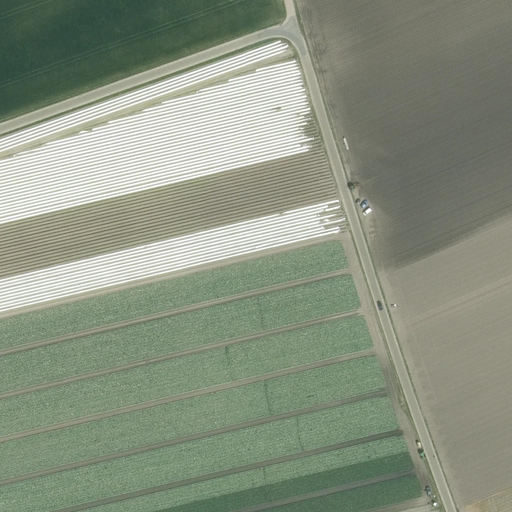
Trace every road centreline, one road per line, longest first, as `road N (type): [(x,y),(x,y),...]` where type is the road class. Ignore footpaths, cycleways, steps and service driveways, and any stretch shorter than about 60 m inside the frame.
road 1 (unclassified): [(451,511),(295,30)]
road 2 (unclassified): [(0,128),(263,34),(295,30)]
